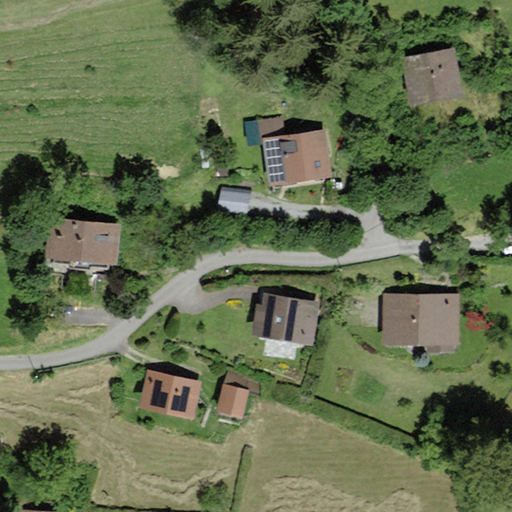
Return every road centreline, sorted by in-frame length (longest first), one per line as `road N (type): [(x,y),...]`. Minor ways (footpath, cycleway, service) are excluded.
road 1 (residential): [(511,237),(332,261),(197,267),(103,346),(0,364)]
road 2 (track): [(374,251),(381,178),(374,101),(347,66),(273,33),(249,0)]
road 3 (track): [(367,252),(356,220),(345,213),(273,211),(255,202)]
